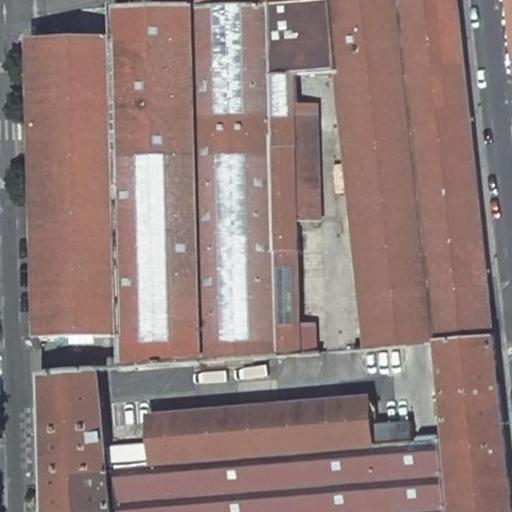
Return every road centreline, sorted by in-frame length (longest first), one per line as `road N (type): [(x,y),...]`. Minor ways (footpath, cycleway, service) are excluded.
road 1 (residential): [(17,511),(3,0)]
road 2 (residential): [(487,0),(511,231)]
